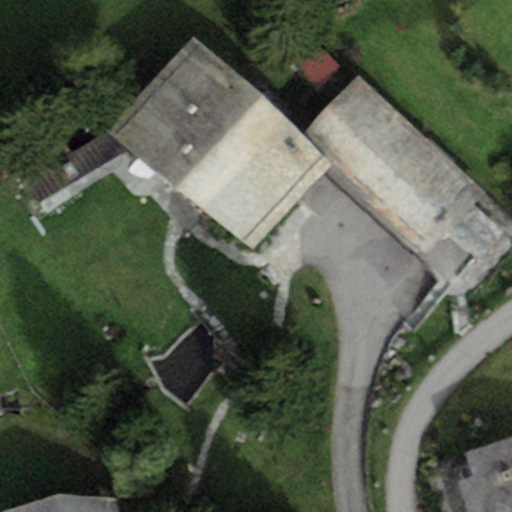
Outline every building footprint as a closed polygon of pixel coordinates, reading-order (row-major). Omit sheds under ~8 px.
[(301,133),(193,36),(109,129),(113,133),(129,148),(249,255),(333,162),(301,133)] [(489,193),(356,73),(301,133),(333,162),(374,198),(368,205),(421,253),(415,260),(450,291),(505,231),(477,206),(489,193)] [(98,138),(70,155),(83,176),(129,148),(113,133),(98,138)] [(70,155),(62,142),(16,171),(37,205),(83,176),(70,155)] [(511,511),(511,441),(468,455),(475,478),(458,483),(467,511),(511,511)] [(59,500),(20,511),(116,511),(116,504),(59,500)]
